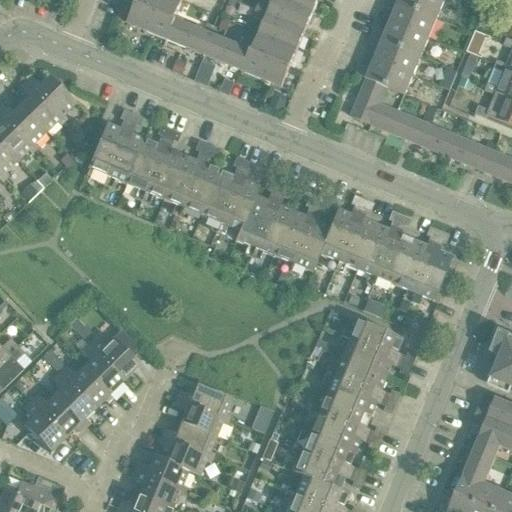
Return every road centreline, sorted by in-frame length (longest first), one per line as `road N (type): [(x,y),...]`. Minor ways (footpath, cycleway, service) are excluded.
road 1 (residential): [(503,235),(287,140)]
road 2 (residential): [(287,140),(70,53)]
road 3 (residential): [(389,511),(476,298)]
road 4 (residential): [(355,0),(287,140)]
road 5 (residential): [(98,492),(160,382)]
